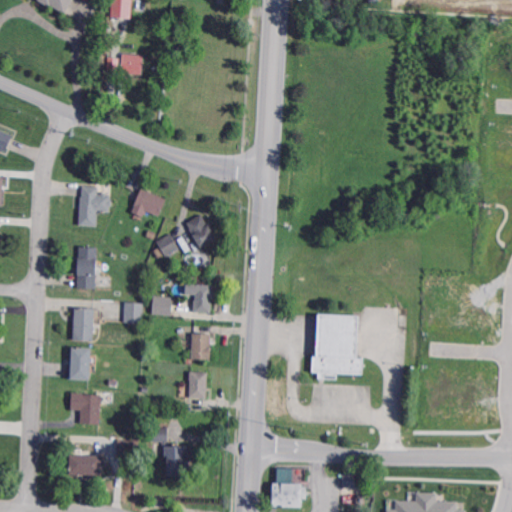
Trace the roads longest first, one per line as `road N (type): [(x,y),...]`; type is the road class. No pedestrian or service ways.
road 1 (tertiary): [(278,0),(249,511)]
road 2 (residential): [(29,509),(46,170),(69,110)]
road 3 (residential): [(0,80),(263,191)]
road 4 (residential): [(253,456),(511,456)]
